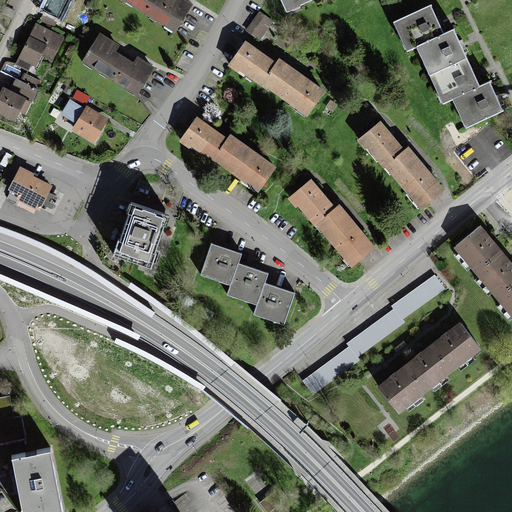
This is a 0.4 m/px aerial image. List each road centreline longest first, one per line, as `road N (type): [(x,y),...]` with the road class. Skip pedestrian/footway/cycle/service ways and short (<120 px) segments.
road 1 (trunk): [(101,298),(219,375),(320,467)]
road 2 (track): [(511,359),(311,511)]
road 3 (residential): [(146,157),(346,307)]
road 4 (residential): [(156,454),(223,410),(346,307)]
road 5 (residential): [(346,307),(511,171)]
road 6 (residential): [(23,348),(41,394),(76,429),(156,454)]
road 7 (residential): [(146,157),(233,0)]
